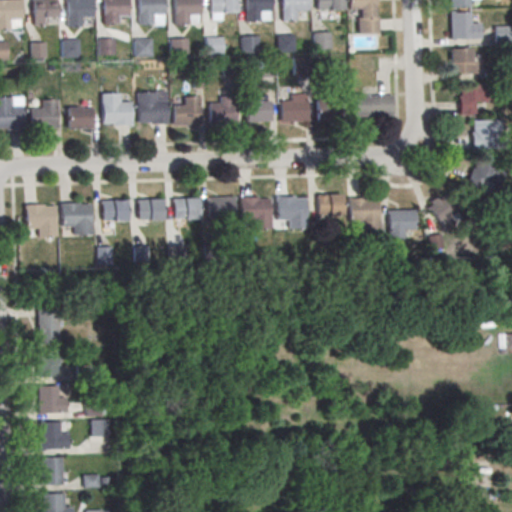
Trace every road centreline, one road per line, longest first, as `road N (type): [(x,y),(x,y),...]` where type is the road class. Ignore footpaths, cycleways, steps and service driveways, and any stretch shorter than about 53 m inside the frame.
road 1 (residential): [(404,145),(369,157),(0,167)]
road 2 (residential): [(404,145),(414,123),(409,0)]
